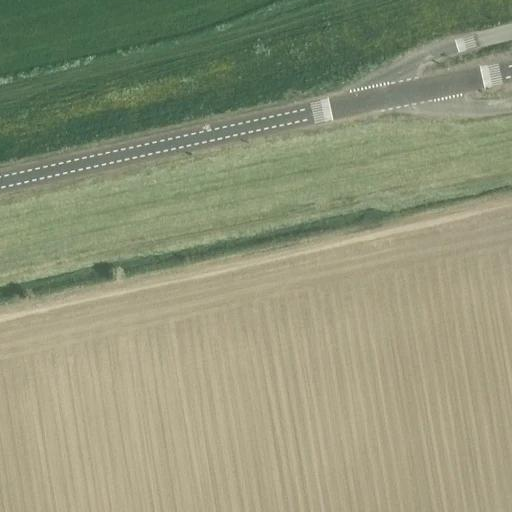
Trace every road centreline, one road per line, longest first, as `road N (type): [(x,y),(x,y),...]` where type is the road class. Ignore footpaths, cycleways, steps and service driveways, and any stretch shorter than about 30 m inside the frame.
road 1 (secondary): [(0,184),(381,98)]
road 2 (unclassified): [(511,34),(399,73),(381,98)]
road 3 (secondary): [(381,98),(511,73)]
road 4 (unclassified): [(511,105),(465,111),(381,98)]
